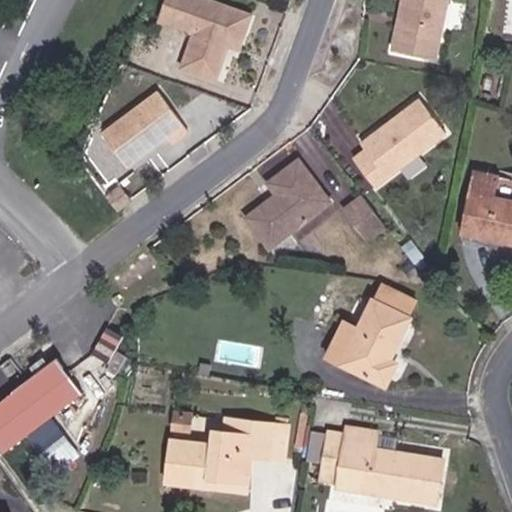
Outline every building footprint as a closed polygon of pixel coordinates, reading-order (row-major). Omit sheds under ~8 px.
[(193,34),(182,69),(216,81),(228,47),(239,52),(251,15),(208,0),(166,0),(159,22),(193,34)] [(448,0),(405,0),(402,25),(397,25),(396,33),(395,33),(392,50),(436,60),(448,0)] [(101,132),(126,166),(165,136),(170,143),(187,130),(157,91),(101,132)] [(448,134),(420,98),(361,144),(366,150),(354,158),(376,188),(448,134)] [(330,202),(298,160),(269,183),(277,194),(247,218),(269,248),(330,202)] [(511,178),(476,170),(465,224),(491,228),(489,239),(511,243),(511,178)] [(106,196),(116,209),(131,198),(120,185),(106,196)] [(388,230),(364,199),(347,212),(371,242),(388,230)] [(491,228),(465,224),(463,234),(489,239),(491,228)] [(389,359),(410,317),(373,300),(358,329),(344,322),(327,357),(385,385),(397,362),(389,359)] [(82,395),(57,362),(0,403),(0,455),(1,456),(82,395)] [(227,418),(225,432),(237,433),(238,419),(227,418)] [(237,433),(225,432),(213,431),(212,444),(172,440),(167,483),(209,487),(210,479),(249,483),(251,457),(269,459),(271,424),(238,419),(237,433)] [(288,426),(271,424),(269,459),(284,461),(288,426)] [(377,431),(346,426),(346,435),(327,431),(319,480),(337,483),(337,487),(436,503),(443,459),(375,448),(377,431)] [(210,479),(209,487),(247,492),(249,483),(210,479)]
